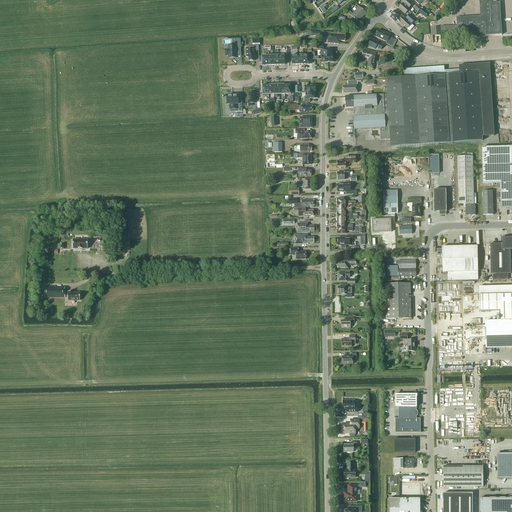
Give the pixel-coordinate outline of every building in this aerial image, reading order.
[(408,9),(413,4),(408,0),(403,0),(401,3),(402,3),(408,9)] [(492,3),(491,0),(478,0),(480,15),(456,17),(456,22),(456,25),(457,33),(477,32),(477,35),(480,35),(480,37),(485,37),(485,36),(502,35),(500,2),(492,3)] [(409,9),(408,9),(402,3),(398,8),(405,14),(409,9)] [(355,12),(362,18),(366,13),(359,7),(356,5),(354,6),(357,9),(355,12)] [(429,14),(422,9),(419,12),(425,18),(429,14)] [(396,13),(394,10),(391,14),(392,15),(390,17),(395,21),(396,19),(407,29),(411,24),(397,12),(396,13)] [(362,18),(355,12),(353,14),(350,12),(348,14),(351,16),(358,22),(362,18)] [(415,20),(408,14),(405,18),(412,23),(415,20)] [(382,32),(377,30),(375,34),(380,37),(379,38),(387,42),(386,43),(390,45),(393,39),(389,37),(390,35),(383,31),(382,32)] [(345,32),(337,32),(337,33),(328,32),(327,43),(338,44),(338,40),(344,41),(345,32)] [(440,42),(440,34),(432,35),(432,43),(440,42)] [(378,42),(371,39),(369,42),(368,44),(368,46),(374,49),(375,47),(381,49),(383,45),(378,42)] [(226,56),(229,56),(229,58),(236,58),(236,52),(241,51),(240,40),(237,40),(236,40),(236,45),(228,45),(228,50),(225,50),(226,56)] [(254,47),(246,48),(246,58),(248,57),(249,61),(254,61),(254,57),(255,57),(254,47)] [(371,52),(363,51),(363,52),(362,52),(362,54),(362,55),(362,58),(369,59),(367,67),(373,68),(376,53),(371,52)] [(309,55),(303,55),(303,65),(309,64),(309,59),(312,59),(312,55),(312,53),(309,53),(309,55)] [(389,114),(379,115),(380,128),(380,140),(390,139),(390,147),(454,143),(483,141),(483,136),(494,136),(489,64),(459,66),(459,73),(387,78),(387,94),(389,114)] [(357,93),(357,81),(347,81),(347,85),(342,86),(342,90),(342,92),(343,93),(343,94),(357,93)] [(383,94),(345,96),(345,97),(346,108),(354,107),(354,117),(354,129),(380,128),(379,115),(389,114),(387,94),(383,94)] [(238,97),(227,97),(227,106),(230,105),(230,110),(235,110),(235,113),(242,113),(242,105),(238,105),(238,97)] [(289,105),(288,111),(298,110),(301,110),(301,113),(307,113),(307,112),(313,112),(312,106),(306,106),(306,105),(300,105),(300,106),(298,106),(298,105),(291,105),(289,105)] [(300,123),(300,128),(302,128),(312,128),(311,117),(300,117),(300,123)] [(304,131),(304,129),(295,129),(295,133),(297,133),(297,138),(311,138),(311,131),(304,131)] [(499,188),(500,209),(511,208),(511,146),(481,147),(482,183),(496,183),(496,188),(499,188)] [(303,154),(297,154),(297,158),(303,158),(303,165),(311,165),(311,154),(303,154)] [(431,155),(431,172),(440,172),(440,155),(431,155)] [(473,204),(472,156),(456,156),(458,204),(464,204),(465,215),(475,215),(474,204),(473,204)] [(356,163),(355,157),(345,157),(345,161),(337,161),(338,168),(346,168),(346,167),(349,167),(348,165),(349,165),(349,163),(356,163)] [(305,171),(305,168),(298,169),(298,177),(306,176),(311,176),(311,171),(305,171)] [(344,172),(337,172),(337,174),(337,180),(345,180),(345,176),(345,175),(348,175),(349,175),(349,174),(349,171),(344,171),(344,172)] [(311,179),(303,179),(302,189),(311,189),(311,179)] [(345,184),(337,184),(337,192),(345,191),(345,195),(351,194),(351,191),(350,191),(350,186),(350,182),(345,182),(345,184)] [(446,211),(445,189),(432,189),(433,212),(438,212),(438,215),(445,215),(445,211),(446,211)] [(383,203),(397,203),(397,191),(383,191),(383,203)] [(492,215),(492,191),(481,191),(482,215),(492,215)] [(297,199),(288,199),(289,205),(294,204),(295,208),(308,208),(308,207),(308,205),(313,204),(313,199),(302,200),(302,204),(298,204),(297,199)] [(397,203),(383,203),(384,213),(397,213),(397,203)] [(421,203),(412,203),(412,217),(414,217),(420,217),(420,210),(420,206),(421,206),(421,203)] [(305,210),(305,208),(294,208),(294,213),(301,213),(301,216),(308,216),(308,215),(313,215),(313,209),(305,210)] [(391,231),(390,218),(372,218),(372,232),(391,231)] [(308,225),(307,222),(297,223),(297,232),(300,232),(309,232),(309,231),(314,231),(314,225),(308,225)] [(411,231),(411,226),(399,226),(399,234),(411,234),(412,235),(415,235),(414,230),(411,231)] [(307,237),(307,234),(294,235),(294,244),(303,244),(308,244),(308,243),(313,243),(313,237),(307,237)] [(365,245),(365,235),(355,235),(355,237),(360,237),(360,245),(365,245)] [(353,240),(353,236),(345,236),(345,238),(338,238),(338,245),(340,245),(341,245),(341,248),(346,248),(346,245),(350,245),(350,240),(353,240)] [(511,237),(504,237),(501,237),(501,240),(501,243),(489,243),(490,274),(510,273),(510,249),(511,249),(511,237)] [(88,240),(73,240),(73,249),(88,249),(88,240)] [(477,271),(477,246),(442,247),(442,272),(447,272),(447,280),(478,280),(477,271)] [(298,251),(298,248),(290,248),(290,255),(296,255),(296,259),(306,259),(306,251),(298,251)] [(355,264),(355,258),(347,258),(347,260),(337,261),(337,262),(337,264),(337,265),(337,268),(348,268),(348,264),(355,264)] [(387,266),(387,276),(398,276),(416,276),(416,260),(398,261),(398,266),(387,266)] [(349,277),(349,272),(346,273),(346,274),(338,274),(338,275),(337,275),(337,278),(338,278),(338,282),(346,281),(346,277),(349,277)] [(411,294),(410,284),(385,284),(386,319),(411,319),(411,298),(408,298),(408,294),(411,294)] [(511,285),(479,287),(479,311),(500,311),(500,321),(485,321),(486,348),(511,347),(511,285)] [(75,293),(73,293),(73,291),(68,291),(68,293),(65,293),(65,287),(45,287),(45,298),(65,298),(65,297),(68,297),(68,300),(80,301),(80,293),(75,293)] [(346,288),(346,287),(338,287),(338,288),(337,288),(338,291),(338,294),(342,294),(342,295),(346,295),(346,294),(352,294),(352,288),(346,288)] [(354,323),(354,318),(351,318),(345,318),(345,321),(341,321),(341,328),(350,328),(350,323),(354,323)] [(407,339),(407,335),(400,335),(400,340),(404,340),(404,342),(407,342),(408,351),(415,351),(415,340),(408,340),(408,339),(407,339)] [(356,344),(356,336),(349,336),(350,339),(342,339),(342,347),(352,347),(352,344),(356,344)] [(357,359),(356,353),(351,354),(351,357),(342,357),(342,364),(353,364),(353,359),(357,359)] [(399,407),(399,419),(416,419),(416,415),(417,415),(417,411),(416,411),(416,407),(417,407),(417,397),(417,394),(395,394),(395,407),(399,407)] [(355,406),(355,401),(343,401),(343,409),(346,409),(346,413),(357,413),(357,406),(355,406)] [(420,432),(420,419),(416,419),(399,419),(396,419),(396,432),(420,432)] [(359,428),(359,420),(350,420),(350,424),(343,424),(343,433),(349,433),(349,434),(355,434),(355,428),(359,428)] [(415,453),(415,439),(394,439),(394,453),(415,453)] [(357,449),(357,442),(351,442),(351,445),(343,445),(343,452),(353,452),(353,449),(357,449)] [(511,453),(497,454),(497,479),(511,479),(511,453)] [(414,469),(414,459),(394,459),(394,469),(414,469)] [(354,470),(353,463),(347,463),(347,468),(348,468),(348,470),(344,470),(344,478),(345,478),(345,480),(349,480),(349,478),(355,478),(355,470),(354,470)] [(483,486),(483,466),(443,466),(443,486),(483,486)] [(356,501),(356,485),(348,485),(348,493),(344,493),(344,501),(356,501)] [(472,511),(472,493),(472,494),(468,494),(468,493),(462,493),(462,494),(458,494),(458,493),(452,493),(452,494),(448,494),(448,493),(443,493),(442,511),(472,511)] [(511,511),(511,498),(479,498),(479,511),(511,511)] [(419,511),(420,499),(389,499),(389,511),(419,511)]
